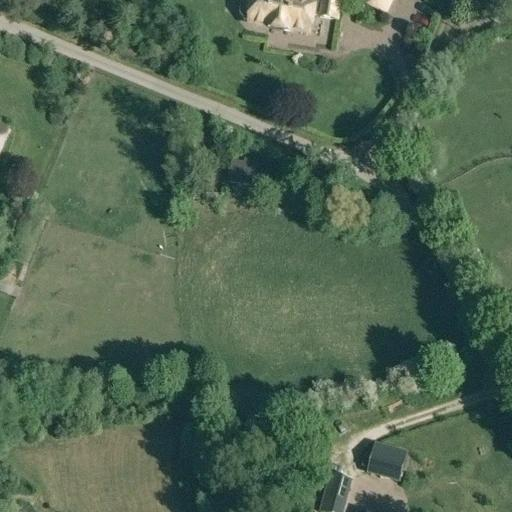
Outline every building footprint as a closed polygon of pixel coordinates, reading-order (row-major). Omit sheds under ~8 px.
[(241,0),(239,16),(244,22),(250,23),(250,25),(269,29),(290,33),(291,26),(310,29),(312,16),(316,17),(316,20),(338,23),(342,0),(319,0),(318,5),(314,4),(314,3),(295,0),(294,0),(241,0)] [(360,0),(359,3),(386,16),(394,0),(360,0)] [(232,162),(228,185),(254,188),(257,167),(232,162)] [(154,194),(171,193),(171,183),(153,184),(154,194)] [(27,227),(19,247),(31,252),(38,231),(27,227)] [(374,448),(367,475),(399,484),(407,457),(374,448)] [(329,476),(320,511),(342,511),(350,481),(329,476)]
